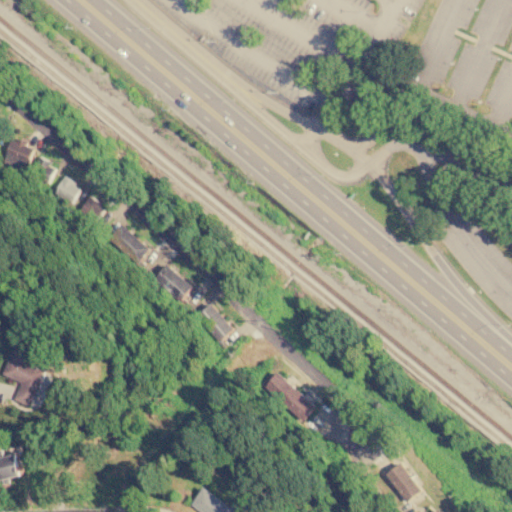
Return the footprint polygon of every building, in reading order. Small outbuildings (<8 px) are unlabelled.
[(14,137),(4,155),(26,167),(36,149),(14,137)] [(50,181),(57,166),(39,157),(32,172),(50,181)] [(55,194),(73,203),(82,185),(64,176),(55,194)] [(94,222),(106,205),(91,195),(79,211),(94,222)] [(151,246),(122,224),(110,240),(139,262),(151,246)] [(155,278),(180,301),(194,286),(168,263),(155,278)] [(220,342),(235,328),(212,302),(197,316),(220,342)] [(36,354),(14,345),(3,374),(21,381),(13,399),(31,406),(47,366),(34,360),(36,354)] [(266,386),(304,421),(318,406),(280,371),(266,386)] [(0,479),(23,476),(19,454),(0,457),(0,479)] [(387,473),(406,502),(423,490),(404,462),(387,473)] [(199,511),(249,511),(251,510),(239,502),(230,506),(203,486),(190,505),(199,511)]
